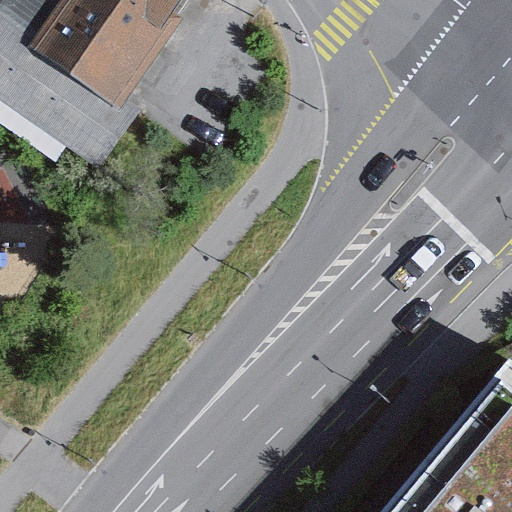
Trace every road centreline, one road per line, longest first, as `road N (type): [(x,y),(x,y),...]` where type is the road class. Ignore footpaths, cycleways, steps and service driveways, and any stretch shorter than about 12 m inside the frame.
road 1 (primary): [(511,90),(167,511)]
road 2 (residential): [(511,76),(404,0)]
